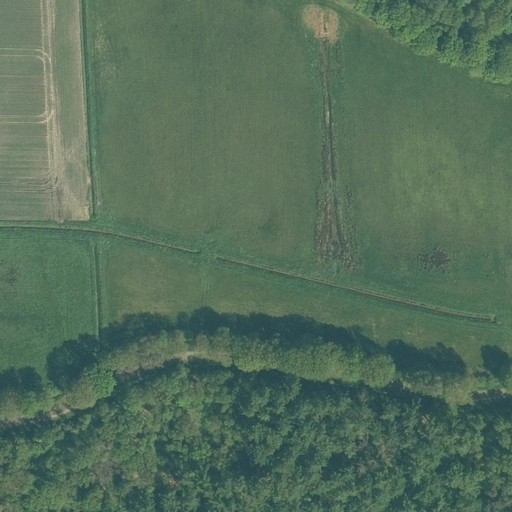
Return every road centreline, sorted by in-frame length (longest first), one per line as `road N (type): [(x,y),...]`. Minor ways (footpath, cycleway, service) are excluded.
road 1 (unclassified): [(0,422),(66,407),(137,367),(182,355),(235,356),(466,394),(511,390)]
road 2 (track): [(235,356),(246,511)]
